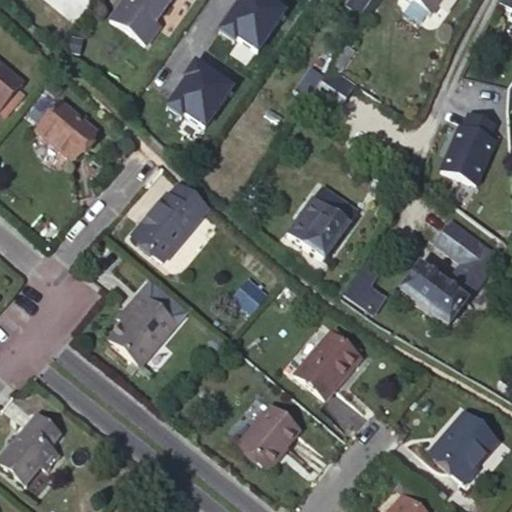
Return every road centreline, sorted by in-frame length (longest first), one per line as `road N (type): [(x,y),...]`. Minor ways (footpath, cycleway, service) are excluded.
road 1 (residential): [(252,511),(33,334)]
road 2 (residential): [(17,354),(209,511)]
road 3 (residential): [(143,151),(40,273)]
